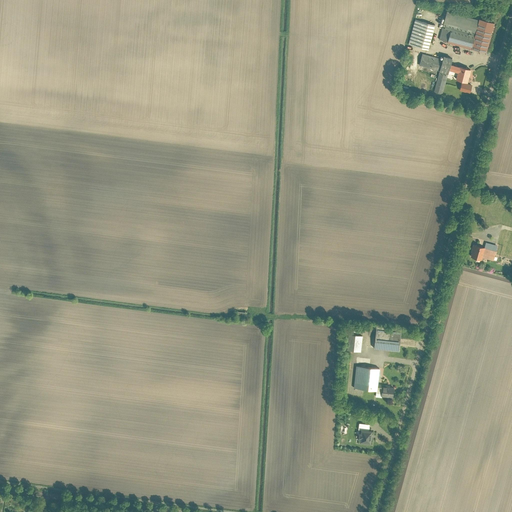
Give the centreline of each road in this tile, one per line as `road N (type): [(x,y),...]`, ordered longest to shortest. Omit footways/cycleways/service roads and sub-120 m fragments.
road 1 (unclassified): [(511,14),(376,511)]
road 2 (tertiary): [(175,511),(0,489)]
